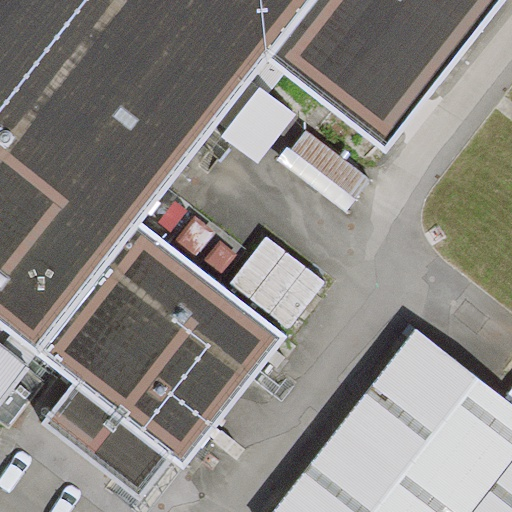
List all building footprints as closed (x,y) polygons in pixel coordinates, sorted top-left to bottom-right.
[(0,0),(0,319),(185,465),(213,429),(252,379),(288,334),(147,219),(250,82),(269,57),(313,0),(0,0)] [(313,0),(269,57),(388,150),(508,0),(313,0)] [(355,203),(371,182),(308,133),(292,154),(355,203)] [(244,279),(309,326),(344,277),(280,231),(244,279)] [(511,511),(511,400),(419,328),(275,511),(511,511)] [(0,405),(30,367),(27,365),(37,353),(13,334),(3,346),(0,343),(0,405)]
